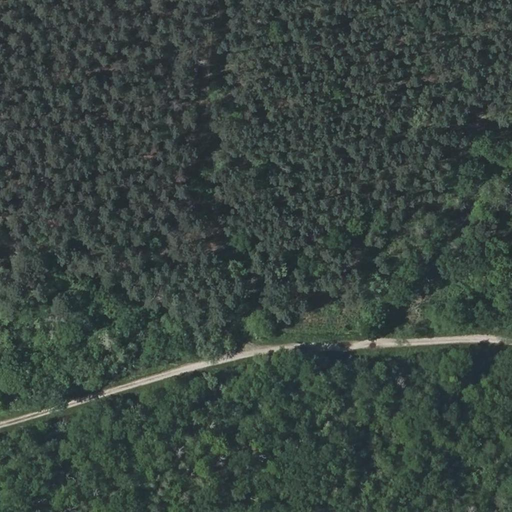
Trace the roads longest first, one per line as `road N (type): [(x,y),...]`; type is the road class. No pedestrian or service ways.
road 1 (track): [(511,345),(232,367),(0,437)]
road 2 (track): [(232,367),(0,219)]
